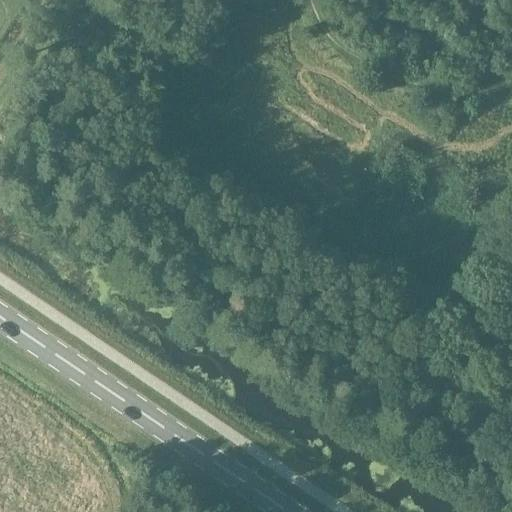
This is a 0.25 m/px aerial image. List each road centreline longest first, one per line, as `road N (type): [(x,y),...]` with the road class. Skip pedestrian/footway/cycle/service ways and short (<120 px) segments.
road 1 (secondary): [(287,511),(0,317)]
road 2 (track): [(511,118),(443,133),(359,102),(297,48),(282,0)]
road 3 (track): [(310,0),(338,41),(367,63),(430,88),(511,105)]
